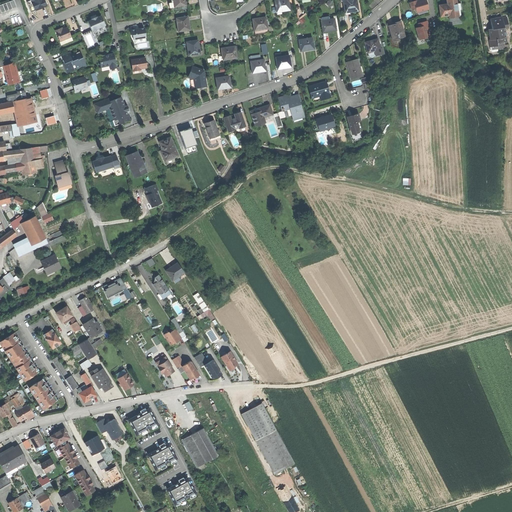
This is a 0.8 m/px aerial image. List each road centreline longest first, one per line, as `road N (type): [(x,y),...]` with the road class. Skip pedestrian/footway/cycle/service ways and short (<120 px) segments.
road 1 (track): [(160,246),(250,174),(275,166),(511,212)]
road 2 (residential): [(74,152),(289,80),(330,54)]
road 3 (track): [(511,328),(309,382),(253,386)]
road 4 (residential): [(100,0),(35,29),(74,152)]
road 5 (residential): [(81,413),(253,386)]
road 6 (residential): [(18,318),(160,246)]
